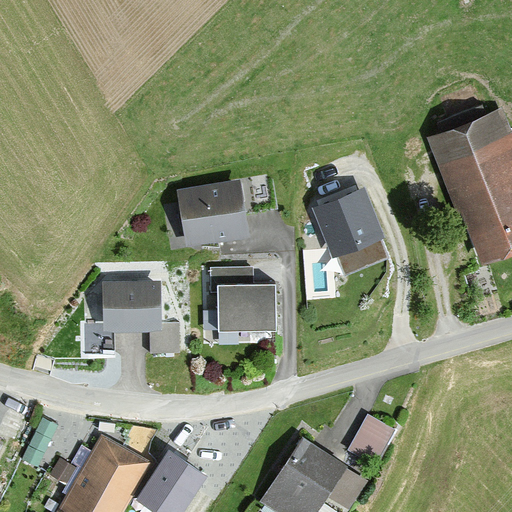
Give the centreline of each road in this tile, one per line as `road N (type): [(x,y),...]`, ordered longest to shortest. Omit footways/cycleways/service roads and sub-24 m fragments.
road 1 (residential): [(0,371),(123,404),(194,408),(270,397),(511,329)]
road 2 (unknown): [(454,345),(425,165)]
